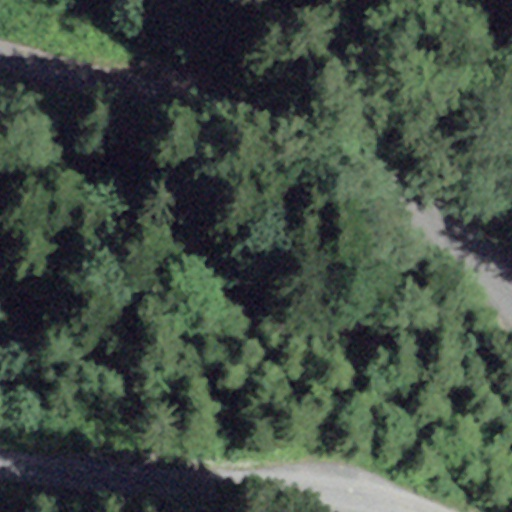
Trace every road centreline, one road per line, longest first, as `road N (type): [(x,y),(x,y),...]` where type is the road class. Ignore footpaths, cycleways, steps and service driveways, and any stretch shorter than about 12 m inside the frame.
road 1 (unclassified): [(511,297),(382,178),(289,124),(207,96),(0,48)]
road 2 (unclassified): [(0,465),(319,492),(412,511)]
